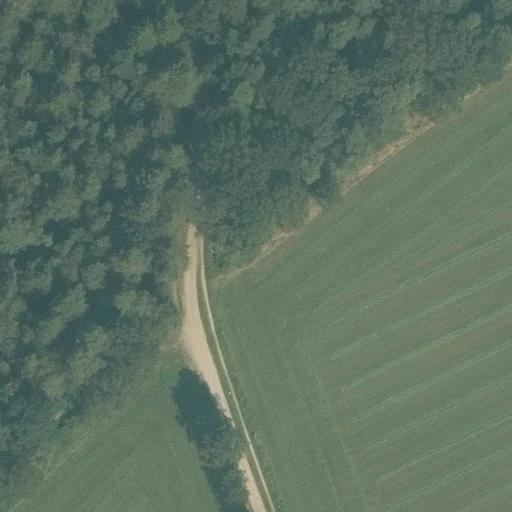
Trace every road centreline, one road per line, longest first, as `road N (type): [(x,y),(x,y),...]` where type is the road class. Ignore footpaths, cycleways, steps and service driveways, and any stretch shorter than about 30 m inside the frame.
road 1 (track): [(195,319),(192,99),(177,0)]
road 2 (track): [(195,319),(115,373),(0,479)]
road 3 (track): [(261,511),(195,319)]
